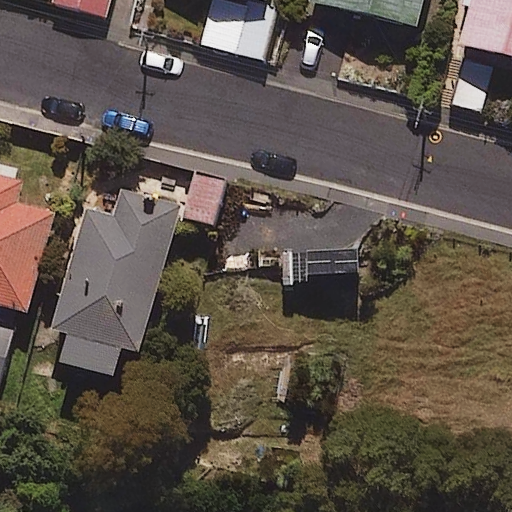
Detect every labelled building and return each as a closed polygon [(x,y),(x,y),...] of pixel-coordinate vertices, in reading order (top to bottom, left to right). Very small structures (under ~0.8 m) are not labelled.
[(49,0),(48,5),(104,22),(110,0),(49,0)] [(425,0),(304,0),(304,5),(419,31),(425,0)] [(511,0),(467,0),(455,48),(511,62),(511,0)] [(273,18),(212,1),(200,44),(261,61),(273,18)] [(232,180),(195,170),(180,220),(218,231),(232,180)] [(19,180),(0,175),(0,314),(26,322),(55,218),(12,206),(19,180)] [(85,213),(49,333),(63,337),(55,367),(114,384),(123,354),(131,354),(174,211),(122,195),(114,222),(85,213)] [(0,371),(14,323),(0,319),(0,371)]
